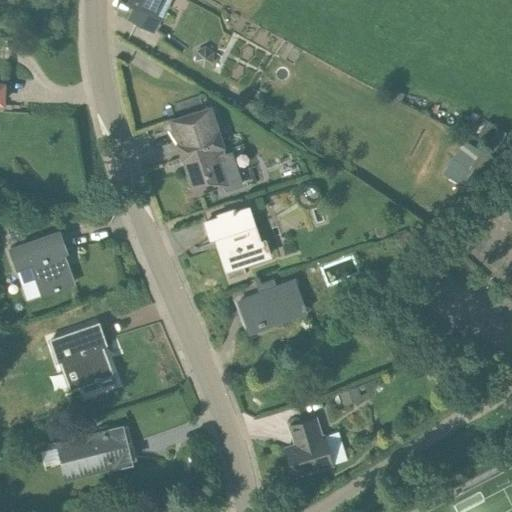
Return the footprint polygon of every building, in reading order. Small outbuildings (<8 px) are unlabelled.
[(169,0),(126,0),(135,5),(129,17),(154,30),(169,0)] [(198,64),(204,67),(211,65),(214,58),(211,51),(204,49),(198,51),(195,58),(198,64)] [(393,88),(390,95),(401,100),(404,94),(393,88)] [(204,110),(200,96),(173,105),(178,119),(172,121),(179,142),(178,143),(183,160),(185,159),(193,185),(222,176),(224,181),(239,176),(229,144),(224,146),(218,130),(217,131),(210,108),(204,110)] [(467,137),(444,170),(463,183),(486,150),(467,137)] [(259,240),(248,208),(236,212),(235,210),(219,215),(219,218),(206,222),(215,251),(220,249),(227,270),(258,260),(271,255),(266,238),(259,240)] [(61,254),(66,252),(59,232),(11,250),(28,299),(43,294),(74,283),(68,266),(66,267),(61,254)] [(261,283),(259,278),(254,280),(259,294),(239,302),(251,333),(306,312),(294,281),(277,287),(274,279),(261,283)] [(95,381),(113,374),(102,345),(106,343),(99,323),(51,340),(69,392),(83,387),(85,393),(98,388),(95,381)] [(340,394),(344,404),(360,398),(356,388),(340,394)] [(322,435),(317,417),(290,425),(296,445),(286,448),(295,476),(334,463),(324,434),(322,435)] [(67,478),(129,462),(129,460),(135,459),(132,444),(125,446),(121,427),(58,444),(67,478)]
